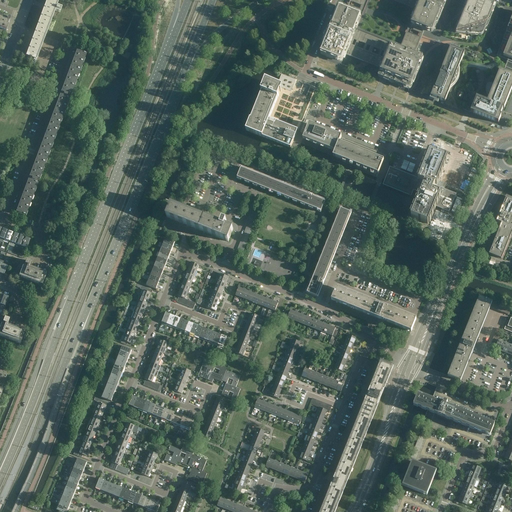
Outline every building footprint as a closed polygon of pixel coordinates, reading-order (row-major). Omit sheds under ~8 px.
[(35,60),(45,34),(53,10),(60,13),(61,8),(55,6),(57,0),(46,0),(44,7),(26,57),(35,60)] [(348,6),(350,7),(361,11),(363,9),(364,5),(365,0),(395,0),(417,9),(420,0),(350,0),(351,0),(349,4),(348,6)] [(420,0),(417,9),(410,28),(409,30),(408,34),(419,38),(421,39),(422,35),(423,33),(425,29),(432,32),(439,15),(444,0),(420,0)] [(494,4),(485,0),(468,0),(456,33),(457,33),(480,34),(481,34),(482,34),(482,33),(483,33),(483,32),(484,29),(494,4)] [(345,54),(354,31),(361,12),(361,11),(350,7),(348,6),(348,7),(347,10),(339,7),(333,23),(321,53),(342,61),(345,54)] [(357,27),(358,27),(360,22),(362,23),(365,16),(362,15),(357,27)] [(0,28),(3,29),(6,30),(10,18),(7,17),(6,20),(0,17),(0,28)] [(511,17),(497,55),(509,60),(510,59),(511,59),(511,17)] [(382,68),(391,45),(354,31),(345,54),(382,68)] [(421,39),(419,38),(408,34),(401,49),(391,45),(382,68),(379,76),(380,77),(381,77),(383,78),(386,79),(387,79),(402,85),(410,88),(412,83),(422,57),(414,54),(421,39)] [(464,53),(463,52),(450,47),(431,96),(443,102),(445,102),(445,100),(464,54),(464,53)] [(15,213),(25,216),(38,184),(35,183),(37,179),(39,180),(39,179),(54,140),(69,99),(67,99),(69,95),(71,95),(70,95),(85,55),(86,55),(76,51),(77,52),(62,92),(60,96),(30,176),(28,181),(29,181),(17,213),(16,212),(15,213)] [(511,59),(510,59),(509,60),(508,63),(506,68),(505,68),(501,71),(511,75),(511,59)] [(511,85),(511,75),(501,71),(495,85),(493,84),(492,84),(490,83),(488,84),(487,85),(486,87),(486,90),(486,92),(487,94),(488,96),(488,97),(490,99),(488,102),(476,97),(470,112),(498,123),(501,116),(500,115),(511,85)] [(316,91),(314,90),(315,89),(310,87),(306,96),(299,94),(303,84),(301,88),(294,85),(296,80),(281,74),(277,85),(265,81),(246,130),(291,148),(294,140),(298,130),(301,123),(303,123),(305,119),(316,91)] [(376,152),(345,140),(342,138),(341,141),(340,140),(341,136),(314,125),(309,123),(310,121),(305,119),(303,123),(301,123),(298,130),(294,140),(301,143),(302,144),(333,156),(332,160),(377,178),(378,174),(383,162),(384,160),(386,155),(379,152),(378,154),(376,153),(376,152)] [(456,194),(444,189),(446,186),(436,182),(441,170),(446,157),(430,150),(425,163),(418,179),(397,171),(390,168),(385,179),(383,186),(411,197),(413,191),(419,193),(420,195),(411,217),(428,224),(431,216),(435,206),(449,212),(456,194)] [(326,201),(240,167),(240,168),(241,169),(237,179),(321,213),(326,201)] [(489,254),(492,255),(501,259),(511,232),(511,198),(506,196),(496,221),(501,223),(489,254)] [(452,211),(458,213),(462,199),(457,197),(452,211)] [(221,224),(172,204),(167,217),(228,242),(233,231),(233,229),(225,226),(227,222),(223,220),(221,224)] [(318,297),(352,212),(351,211),(350,211),(350,212),(341,209),(323,253),(307,293),(317,297),(318,297)] [(10,242),(13,233),(8,231),(4,240),(10,242)] [(16,244),(19,235),(13,233),(10,242),(16,244)] [(21,246),(24,237),(19,235),(16,244),(21,246)] [(30,239),(24,237),(21,246),(26,248),(30,239)] [(165,239),(164,244),(173,247),(175,243),(165,239)] [(171,252),(173,247),(164,244),(162,248),(171,252)] [(169,257),(171,252),(162,248),(160,253),(169,257)] [(167,261),(169,257),(160,253),(158,257),(167,261)] [(165,266),(167,261),(158,257),(156,262),(165,266)] [(164,270),(165,266),(156,262),(154,267),(164,270)] [(199,265),(191,262),(189,268),(197,271),(199,265)] [(18,277),(42,286),(46,273),(29,267),(27,266),(26,267),(22,266),(18,277)] [(162,275),(164,270),(154,267),(152,271),(162,275)] [(194,277),(197,271),(189,268),(187,274),(194,277)] [(160,280),(162,275),(152,271),(151,276),(160,280)] [(192,282),(194,277),(187,274),(185,279),(192,282)] [(226,283),(229,277),(221,274),(219,280),(226,283)] [(158,284),(160,280),(151,276),(149,281),(158,284)] [(190,288),(192,282),(185,279),(182,285),(190,288)] [(224,288),(226,283),(219,280),(216,285),(224,288)] [(156,289),(158,284),(149,281),(147,285),(156,289),(157,289),(156,289)] [(192,288),(190,288),(182,285),(180,290),(188,293),(189,294),(192,288)] [(222,294),(224,288),(216,285),(214,291),(222,294)] [(244,290),(243,289),(240,288),(241,285),(239,285),(238,287),(239,288),(236,295),(241,298),(244,290)] [(142,290),(140,296),(149,299),(150,298),(151,294),(152,293),(151,293),(152,290),(141,286),(140,289),(142,290)] [(247,300),(250,292),(249,292),(245,290),(246,288),(244,287),(243,289),(244,290),(241,298),(247,300)] [(252,302),(256,294),(254,294),(251,292),(252,290),(250,289),(249,292),(250,292),(247,300),(252,302)] [(380,306),(337,289),(336,289),(332,300),(366,313),(387,321),(411,331),(416,320),(415,320),(397,313),(393,312),(392,311),(391,312),(390,311),(390,310),(388,309),(384,308),(380,306)] [(186,299),(188,293),(180,290),(178,296),(179,297),(179,296),(182,298),(185,299),(186,299)] [(220,300),(222,294),(214,291),(212,296),(220,300)] [(261,297),(260,296),(257,295),(258,292),(255,291),(254,294),(256,294),(252,302),(258,304),(261,297)] [(267,299),(266,298),(262,297),(263,294),(261,293),(260,296),(261,297),(258,304),(264,307),(267,299)] [(8,297),(2,295),(0,301),(0,304),(5,306),(8,297)] [(152,299),(150,298),(149,299),(140,296),(138,301),(147,305),(147,303),(149,300),(151,301),(152,299)] [(217,305),(220,300),(212,296),(210,302),(217,305)] [(269,309),(272,301),(271,300),(268,299),(269,297),(267,296),(266,298),(267,299),(264,307),(269,309)] [(448,376),(449,376),(460,381),(492,302),(479,297),(448,376)] [(272,298),(271,300),(272,301),(269,309),(275,311),(278,303),(273,301),(274,299),(272,298)] [(150,305),(147,303),(147,305),(138,301),(136,307),(145,310),(145,309),(147,306),(149,307),(150,305)] [(215,311),(217,305),(210,302),(208,301),(206,307),(215,311)] [(511,309),(500,305),(497,311),(504,313),(509,315),(509,313),(511,309)] [(148,310),(145,309),(145,310),(136,307),(133,312),(142,316),(143,315),(144,311),(147,312),(148,310)] [(293,320),(296,313),(295,312),(292,311),(293,308),(291,307),(289,310),(290,310),(289,313),(288,318),(293,320)] [(302,315),(301,314),(298,313),(297,313),(298,310),(296,310),(295,312),(296,313),(293,320),(299,322),(302,315)] [(142,316),(133,312),(131,318),(143,323),(143,321),(141,320),(142,317),(145,318),(146,316),(143,315),(142,316)] [(304,325),(307,317),(306,317),(303,315),(304,313),(302,312),(301,314),(302,315),(299,322),(304,325)] [(167,324),(170,315),(166,313),(162,323),(162,322),(167,324)] [(246,319),(249,320),(249,319),(256,322),(259,317),(251,314),(250,318),(247,317),(246,319)] [(313,319),(312,319),(308,317),(309,315),(307,314),(306,317),(307,317),(304,325),(310,327),(313,319)] [(171,326),(175,317),(170,315),(167,324),(171,326)] [(318,321),(317,321),(314,320),(315,317),(313,316),(312,319),(313,319),(310,327),(315,329),(318,321)] [(176,328),(180,319),(175,317),(171,326),(176,328)] [(143,323),(131,318),(129,323),(141,328),(141,327),(139,326),(140,322),(143,323)] [(324,324),(323,323),(319,322),(320,319),(318,318),(317,321),(318,321),(315,329),(321,331),(324,324)] [(181,330),(185,320),(180,319),(176,328),(181,330)] [(254,328),(256,322),(249,319),(249,320),(247,324),(245,323),(244,325),(246,326),(247,325),(254,328)] [(185,331),(189,322),(185,320),(181,330),(185,331)] [(327,333),(330,326),(328,325),(325,324),(326,321),(324,321),(323,323),(324,324),(321,331),(327,333)] [(190,333),(194,324),(189,322),(185,331),(185,334),(189,336),(190,333)] [(141,328),(129,323),(127,329),(136,333),(136,331),(138,328),(140,329),(141,328)] [(329,323),(328,325),(330,326),(327,333),(332,336),(335,337),(338,331),(335,330),(335,328),(330,326),(331,324),(329,323)] [(0,325),(0,336),(20,344),(24,333),(24,331),(7,325),(4,324),(4,325),(1,324),(0,325)] [(195,335),(199,326),(194,324),(190,333),(195,335)] [(252,333),(254,328),(247,325),(246,326),(245,330),(242,328),(241,331),(244,332),(245,330),(252,333)] [(200,337),(204,328),(199,326),(195,335),(200,337)] [(204,339),(208,330),(204,328),(200,337),(204,339)] [(139,332),(136,331),(136,333),(127,329),(124,335),(126,335),(134,338),(134,337),(135,333),(138,335),(139,332)] [(209,341),(213,332),(208,330),(204,339),(209,341)] [(250,339),(252,333),(245,330),(244,332),(243,335),(240,334),(239,336),(242,337),(242,336),(250,339)] [(214,343),(217,333),(213,332),(209,341),(214,343)] [(218,345),(222,335),(217,333),(214,343),(218,345)] [(137,338),(134,337),(134,338),(126,335),(124,341),(122,340),(121,343),(126,345),(128,342),(131,344),(132,344),(131,344),(133,339),(136,340),(137,338)] [(227,337),(222,335),(218,345),(223,346),(223,347),(227,337)] [(356,338),(348,335),(346,341),(354,344),(354,342),(355,339),(358,340),(359,338),(356,337),(356,338)] [(248,345),(250,339),(242,336),(242,337),(241,341),(238,340),(237,342),(240,343),(240,342),(248,345)] [(160,340),(158,346),(166,349),(168,343),(160,340)] [(293,340),(291,345),(298,348),(298,347),(300,343),(302,344),(303,342),(301,341),(300,343),(293,340)] [(502,351),(505,342),(499,340),(498,342),(497,344),(496,347),(495,348),(502,351)] [(357,344),(354,342),(354,344),(346,341),(344,346),(351,349),(352,348),(353,344),(356,346),(357,344)] [(245,350),(248,345),(240,342),(240,343),(238,346),(236,345),(235,347),(237,348),(238,347),(245,350)] [(508,353),(511,345),(505,342),(502,351),(508,353)] [(301,348),(298,347),(298,348),(291,345),(288,351),(296,354),(296,352),(298,349),(300,350),(301,348)] [(122,347),(121,351),(130,355),(132,350),(132,351),(132,350),(122,346),(122,347)] [(164,354),(166,349),(158,346),(156,351),(164,354)] [(355,349),(352,348),(351,349),(344,346),(342,352),(349,355),(350,354),(351,350),(354,351),(355,349)] [(243,356),(245,350),(238,347),(237,348),(236,352),(233,351),(232,353),(235,354),(236,353),(243,356)] [(128,360),(130,355),(121,351),(119,356),(128,360)] [(161,360),(164,354),(156,351),(154,357),(161,360)] [(299,354),(296,352),(296,354),(288,351),(286,356),(293,359),(294,358),(295,355),(298,356),(299,354)] [(352,355),(350,354),(349,355),(342,352),(339,357),(347,360),(347,359),(349,356),(351,357),(352,355)] [(126,364),(128,360),(119,356),(117,361),(126,364)] [(297,359),(294,358),(293,359),(286,356),(284,362),(291,365),(292,364),(293,360),(296,361),(297,359)] [(159,365),(161,360),(154,357),(151,362),(159,365)] [(350,360),(347,359),(347,360),(339,357),(337,363),(345,366),(345,365),(347,361),(349,362),(350,360)] [(124,369),(126,364),(117,361),(115,365),(124,369)] [(380,361),(320,511),(335,511),(393,366),(380,361)] [(160,366),(159,365),(151,362),(149,368),(158,371),(160,366)] [(209,381),(213,372),(215,368),(215,366),(204,362),(203,363),(203,364),(202,366),(206,367),(206,368),(208,368),(206,373),(204,372),(201,370),(198,376),(198,377),(199,376),(202,377),(202,376),(204,377),(204,378),(209,380),(209,381)] [(294,365),(292,364),(291,365),(284,362),(282,368),(289,371),(290,369),(291,366),(294,367),(294,365)] [(222,381),(227,371),(228,368),(216,363),(215,365),(215,366),(215,368),(218,369),(219,369),(220,370),(218,374),(213,372),(209,381),(212,382),(214,378),(216,379),(216,380),(222,382),(221,382),(222,383),(222,381)] [(348,366),(345,365),(345,366),(337,363),(335,369),(343,372),(344,367),(347,368),(348,366)] [(123,373),(124,369),(115,365),(113,370),(123,373)] [(156,377),(158,371),(149,368),(147,374),(155,377),(156,377)] [(189,377),(191,371),(183,368),(181,374),(189,377)] [(292,370),(290,369),(289,371),(282,368),(279,373),(287,376),(287,375),(289,371),(291,372),(292,370)] [(308,378),(311,371),(305,368),(302,376),(308,378)] [(121,378),(123,373),(113,370),(111,375),(121,378)] [(226,381),(227,382),(227,384),(236,387),(241,376),(227,371),(222,381),(225,382),(226,381)] [(313,380),(316,373),(311,371),(308,378),(313,380)] [(290,376),(287,375),(287,376),(279,373),(277,379),(285,382),(285,380),(286,377),(289,378),(290,376)] [(319,383),(322,375),(316,373),(313,380),(319,383)] [(152,382),(155,377),(147,374),(145,379),(146,380),(149,381),(151,382),(152,382)] [(186,383),(189,377),(181,374),(179,380),(186,383)] [(119,383),(121,378),(111,375),(109,379),(119,383)] [(324,385),(327,377),(322,375),(319,383),(324,385)] [(330,387),(333,380),(327,377),(324,385),(330,387)] [(117,387),(119,383),(109,379),(108,379),(107,383),(117,387)] [(288,381),(285,380),(285,382),(277,379),(275,384),(282,387),(283,386),(284,383),(287,384),(288,381)] [(184,388),(186,383),(179,380),(177,385),(184,388)] [(335,389),(338,382),(333,380),(330,387),(335,389)] [(344,384),(338,382),(335,389),(341,392),(344,384)] [(115,392),(117,387),(107,383),(105,388),(106,388),(115,392)] [(236,387),(227,384),(226,383),(226,384),(224,389),(234,393),(233,395),(232,399),(233,400),(234,400),(236,401),(241,389),(236,387)] [(286,387),(283,386),(282,387),(275,384),(273,390),(280,393),(281,392),(282,388),(285,389),(286,387)] [(182,394),(184,388),(177,385),(174,391),(182,394)] [(113,397),(115,392),(106,388),(104,393),(113,397)] [(283,393),(281,392),(280,393),(273,390),(270,396),(278,399),(280,394),(283,395),(283,393)] [(111,401),(113,397),(104,393),(102,398),(102,397),(102,398),(112,402),(112,401),(111,401)] [(426,409),(434,413),(486,433),(486,434),(486,433),(490,435),(494,426),(490,424),(489,424),(450,408),(450,407),(447,405),(447,403),(444,401),(443,404),(442,405),(438,403),(434,402),(430,400),(417,395),(414,405),(418,406),(422,408),(426,409)] [(134,407),(138,398),(133,396),(129,406),(129,405),(134,407)] [(263,402),(262,401),(259,400),(260,397),(258,396),(257,399),(258,399),(255,407),(260,409),(263,402)] [(213,403),(215,403),(216,402),(223,405),(226,400),(218,397),(216,401),(214,400),(213,403)] [(97,402),(95,408),(104,411),(105,410),(107,406),(109,407),(110,404),(97,398),(95,401),(97,402)] [(139,409),(142,400),(138,398),(134,407),(139,409)] [(266,411),(269,404),(268,403),(264,402),(265,399),(263,399),(262,401),(263,402),(260,409),(266,411)] [(143,411),(147,402),(142,400),(139,409),(143,411)] [(271,414),(274,406),(273,406),(270,404),(271,402),(269,401),(268,403),(269,404),(266,411),(271,414)] [(148,414),(148,413),(152,404),(147,402),(143,411),(143,412),(148,414)] [(221,411),(223,405),(216,402),(215,403),(214,407),(211,406),(210,408),(213,409),(214,408),(221,411)] [(277,416),(280,408),(279,408),(275,406),(276,404),(274,403),(273,406),(274,406),(271,414),(277,416)] [(152,415),(156,405),(152,404),(148,413),(152,415)] [(157,416),(161,407),(156,405),(152,415),(157,416)] [(283,418),(286,411),(284,410),(281,409),(282,406),(280,405),(279,408),(280,408),(277,416),(283,418)] [(162,418),(165,409),(161,407),(157,416),(162,418)] [(288,420),(291,413),(290,412),(286,411),(287,408),(285,407),(284,410),(286,411),(283,418),(288,420)] [(327,410),(324,409),(321,408),(319,407),(317,413),(325,416),(325,415),(327,412),(329,413),(330,411),(327,410)] [(107,411),(105,410),(104,411),(95,408),(93,413),(102,417),(103,416),(104,412),(107,413),(107,411)] [(219,416),(221,411),(214,408),(213,409),(212,413),(209,412),(208,414),(211,415),(211,414),(219,416)] [(167,420),(170,411),(165,409),(162,418),(167,420)] [(294,423),(297,415),(295,415),(292,413),(293,411),(291,410),(290,412),(291,413),(288,420),(294,423)] [(171,422),(175,413),(170,411),(167,420),(171,422)] [(297,412),(295,415),(297,415),(294,423),(299,425),(302,417),(298,415),(299,413),(297,412)] [(105,417),(103,416),(102,417),(93,413),(91,419),(100,423),(100,421),(102,418),(104,419),(105,417)] [(176,424),(180,415),(175,413),(171,422),(176,424)] [(328,416),(325,415),(325,416),(317,413),(315,419),(323,422),(323,421),(324,417),(327,418),(328,416)] [(217,422),(219,416),(211,414),(211,415),(210,418),(207,417),(206,419),(209,420),(209,419),(217,422)] [(181,426),(184,417),(180,415),(176,424),(181,426)] [(185,429),(189,418),(184,417),(181,426),(180,427),(185,429)] [(193,420),(189,418),(185,429),(189,431),(194,420),(193,420)] [(98,428),(98,427),(99,425),(102,426),(103,422),(100,421),(100,423),(91,419),(89,424),(98,428)] [(214,428),(217,422),(209,419),(209,420),(207,424),(205,423),(204,425),(206,426),(207,425),(214,428)] [(326,422),(323,421),(323,422),(315,419),(313,424),(320,427),(321,426),(322,423),(325,424),(326,422)] [(127,423),(125,428),(133,432),(137,433),(138,431),(133,430),(135,426),(127,423)] [(101,428),(98,427),(98,428),(89,424),(86,430),(95,434),(96,433),(97,429),(100,430),(101,428)] [(323,427),(321,426),(320,427),(313,424),(310,430),(318,433),(319,432),(320,428),(323,429),(323,427)] [(212,433),(214,428),(207,425),(206,426),(205,429),(202,428),(202,430),(204,431),(205,430),(212,433)] [(131,435),(133,432),(125,428),(123,434),(130,437),(135,439),(136,437),(131,435)] [(257,428),(255,434),(263,437),(263,436),(264,432),(267,433),(268,431),(265,430),(265,431),(257,428)] [(98,436),(98,435),(99,434),(96,433),(95,434),(86,430),(86,431),(88,432),(86,436),(93,439),(94,438),(95,435),(98,436)] [(210,439),(212,433),(205,430),(204,431),(203,435),(200,434),(199,436),(202,437),(202,436),(210,439)] [(321,433),(319,432),(318,433),(310,430),(308,435),(316,439),(316,437),(317,435),(318,434),(320,435),(321,433)] [(128,443),(130,437),(123,434),(121,440),(128,443)] [(266,437),(263,436),(263,437),(255,434),(253,440),(260,443),(261,441),(262,438),(265,439),(266,437)] [(319,438),(316,437),(316,439),(308,435),(306,441),(314,444),(314,443),(315,439),(318,440),(319,438)] [(96,439),(94,438),(93,439),(86,436),(84,436),(83,437),(82,439),(82,441),(91,445),(92,444),(93,440),(96,441),(96,439)] [(126,448),(128,443),(121,440),(118,445),(126,448)] [(263,442),(261,441),(260,443),(253,440),(251,445),(258,448),(259,447),(260,443),(263,445),(263,442)] [(94,445),(92,444),(91,445),(82,441),(80,447),(81,447),(89,451),(89,449),(91,446),(93,447),(94,445)] [(317,444),(314,443),(314,444),(306,441),(304,447),(311,450),(312,449),(313,445),(316,446),(317,444)] [(124,454),(126,448),(118,445),(116,451),(124,454)] [(261,448),(259,447),(258,448),(251,445),(248,451),(256,454),(256,453),(258,449),(260,450),(261,448)] [(177,462),(179,456),(181,452),(182,451),(181,450),(170,446),(170,448),(169,447),(169,448),(169,449),(169,450),(174,452),(172,457),(170,456),(167,455),(165,460),(165,461),(165,460),(168,461),(171,462),(170,462),(176,465),(177,462)] [(92,450),(89,449),(89,451),(81,447),(79,453),(77,452),(76,455),(82,458),(83,455),(87,456),(88,451),(91,452),(92,450)] [(314,450),(312,449),(311,450),(304,447),(302,452),(309,455),(310,454),(311,451),(314,452),(314,450)] [(188,467),(189,465),(193,455),(194,452),(183,448),(182,450),(181,449),(181,450),(182,451),(181,452),(185,453),(185,454),(185,453),(186,454),(185,459),(182,458),(179,456),(177,462),(180,463),(180,462),(183,463),(182,464),(188,466),(188,467)] [(122,459),(124,454),(116,451),(114,456),(122,459)] [(158,454),(150,451),(148,457),(155,460),(158,454)] [(259,454),(256,453),(256,454),(248,451),(246,456),(254,459),(254,458),(256,455),(258,456),(259,454)] [(312,455),(310,454),(309,455),(302,452),(299,458),(307,461),(309,456),(311,457),(312,455)] [(207,460),(193,455),(189,465),(192,466),(191,467),(192,468),(194,468),(196,463),(201,465),(200,467),(199,467),(198,470),(202,472),(207,460)] [(119,465),(122,459),(114,456),(112,462),(115,464),(118,465),(119,465)] [(257,459),(254,458),(254,459),(246,456),(244,462),(251,465),(252,464),(253,460),(256,461),(257,459)] [(153,466),(155,460),(148,457),(146,463),(153,466)] [(78,459),(76,463),(85,467),(87,463),(77,459),(78,459)] [(271,469),(274,461),(269,459),(266,466),(271,469)] [(277,471),(280,463),(274,461),(271,469),(277,471)] [(427,495),(437,471),(412,461),(402,486),(427,495)] [(254,465),(252,464),(251,465),(244,462),(242,468),(249,470),(250,469),(251,466),(254,467),(255,465),(254,465)] [(83,472),(85,467),(76,463),(74,468),(83,472)] [(151,471),(153,466),(146,463),(144,468),(151,471)] [(283,473),(286,466),(280,463),(277,471),(283,473)] [(473,465),(470,471),(479,475),(481,468),(473,465)] [(288,475),(291,468),(286,466),(283,473),(288,475)] [(81,477),(83,472),(74,468),(72,473),(81,477)] [(149,477),(151,471),(144,468),(141,474),(149,477)] [(198,470),(194,468),(192,468),(193,468),(190,473),(191,474),(190,476),(189,476),(188,479),(194,481),(195,478),(196,476),(200,477),(200,479),(199,479),(200,479),(198,483),(200,484),(199,484),(200,485),(201,484),(202,485),(207,473),(202,472),(198,470)] [(252,470),(250,469),(249,470),(242,468),(240,473),(247,476),(247,475),(249,472),(251,473),(252,470)] [(294,477),(297,470),(291,468),(288,475),(294,477)] [(299,480),(302,472),(297,470),(294,477),(299,480)] [(476,481),(479,475),(470,471),(468,477),(476,481)] [(308,475),(302,472),(299,480),(305,482),(308,475)] [(80,481),(81,477),(72,473),(70,477),(80,481)] [(250,476),(247,475),(247,476),(240,473),(237,479),(245,482),(245,481),(247,477),(249,478),(250,476)] [(78,486),(80,481),(70,477),(68,482),(78,486)] [(474,487),(476,481),(468,477),(465,483),(474,487)] [(101,490),(105,481),(100,479),(96,488),(96,489),(96,488),(101,490)] [(248,482),(245,481),(245,482),(237,479),(235,484),(243,487),(243,486),(244,483),(247,484),(248,482)] [(105,492),(109,483),(105,481),(101,490),(105,492)] [(179,487),(181,488),(182,487),(190,490),(191,487),(192,488),(193,485),(184,481),(182,486),(180,485),(179,487)] [(76,490),(78,486),(68,482),(67,487),(76,490)] [(110,494),(114,485),(109,483),(105,492),(110,494)] [(472,492),(474,487),(465,483),(463,489),(472,492)] [(500,483),(497,489),(506,492),(508,486),(500,483)] [(246,487),(243,486),(243,487),(235,484),(233,490),(240,493),(242,488),(245,489),(246,487)] [(115,496),(118,486),(114,485),(110,494),(115,496)] [(119,498),(123,488),(118,486),(115,496),(119,498)] [(74,495),(76,490),(67,487),(65,491),(74,495)] [(187,495),(190,490),(182,487),(181,488),(180,491),(178,490),(177,493),(179,494),(180,492),(187,495)] [(124,499),(128,490),(123,488),(119,498),(124,499)] [(469,498),(472,492),(463,489),(461,495),(469,498)] [(503,498),(506,492),(497,489),(495,495),(503,498)] [(129,501),(132,492),(128,490),(124,499),(129,501)] [(72,500),(74,495),(65,491),(63,496),(72,500)] [(133,503),(137,494),(132,492),(129,501),(128,502),(133,504),(133,503)] [(185,501),(187,495),(180,492),(179,494),(178,497),(175,496),(174,498),(177,499),(178,498),(185,501)] [(138,505),(142,496),(137,494),(133,503),(138,505)] [(503,498),(495,495),(492,494),(490,500),(492,501),(501,504),(503,498)] [(467,505),(469,498),(461,495),(458,501),(467,505)] [(70,504),(72,500),(63,496),(61,501),(70,504)] [(143,507),(146,498),(142,496),(138,505),(143,507)] [(147,509),(151,499),(146,498),(143,507),(147,509)] [(183,507),(185,501),(178,498),(177,499),(176,503),(173,502),(172,504),(175,505),(175,504),(183,507)] [(223,508),(226,500),(220,498),(217,506),(223,508)] [(152,511),(156,501),(151,499),(147,509),(152,511)] [(70,504),(61,501),(60,500),(58,505),(59,505),(68,509),(70,504)] [(229,510),(232,503),(226,500),(223,508),(229,510)] [(160,503),(156,501),(152,511),(155,511),(157,511),(161,503),(160,503)] [(499,510),(501,504),(492,501),(490,507),(499,510)] [(233,511),(234,511),(237,505),(232,503),(229,510),(233,511)]
